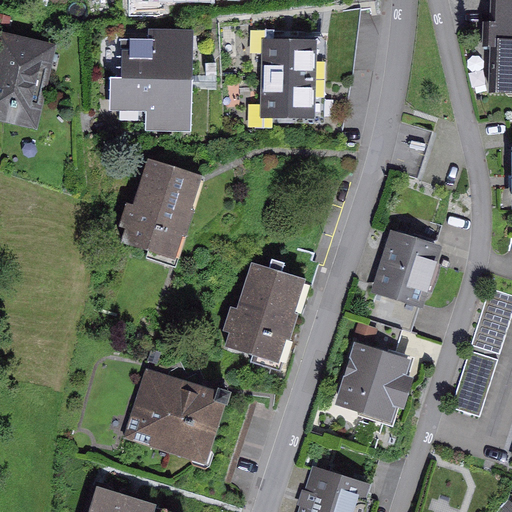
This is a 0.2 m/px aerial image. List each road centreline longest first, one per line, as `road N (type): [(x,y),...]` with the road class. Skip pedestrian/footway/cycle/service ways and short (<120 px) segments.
road 1 (residential): [(398,0),(389,105),(262,511)]
road 2 (residential): [(439,0),(476,163),(481,229),(397,511)]
